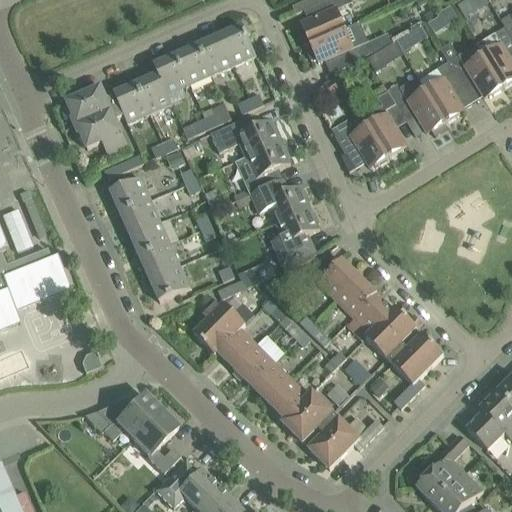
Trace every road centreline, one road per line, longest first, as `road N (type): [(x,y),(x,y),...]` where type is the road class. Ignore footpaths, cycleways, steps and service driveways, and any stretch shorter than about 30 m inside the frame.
road 1 (residential): [(146,355),(122,331),(40,145),(26,91)]
road 2 (residential): [(348,234),(258,0)]
road 3 (residential): [(331,511),(278,487),(146,355)]
road 4 (residential): [(26,91),(237,0)]
road 5 (residential): [(340,511),(485,358)]
road 6 (residential): [(348,234),(511,126)]
road 7 (residential): [(485,358),(348,234)]
road 8 (residential): [(0,410),(82,400),(146,355)]
